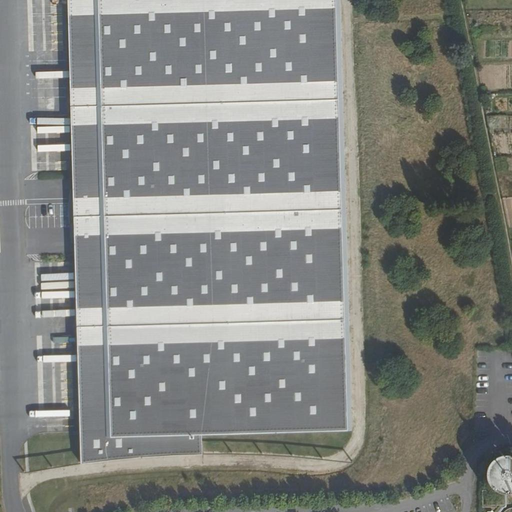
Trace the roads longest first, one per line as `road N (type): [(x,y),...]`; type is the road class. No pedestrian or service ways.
road 1 (unclassified): [(12,467),(1,0)]
road 2 (track): [(460,0),(511,271)]
